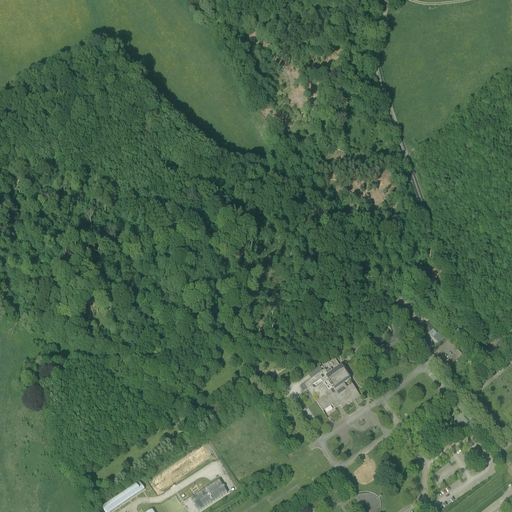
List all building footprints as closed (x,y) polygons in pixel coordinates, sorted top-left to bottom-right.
[(429,334),(433,329),(428,324),(423,328),(429,334)] [(433,338),(439,332),(436,329),(429,335),(433,338)] [(443,365),(447,369),(462,355),(458,351),(443,365)] [(304,384),(300,387),(303,392),(308,389),(313,397),(316,395),(319,399),(316,401),(323,411),(332,405),(335,409),(337,408),(340,406),(342,408),(352,401),(350,399),(358,393),(356,390),(349,380),(351,380),(341,366),(340,367),(338,364),(337,362),(334,358),(319,368),(320,368),(312,374),(314,377),(311,379),(304,384)] [(187,500),(194,511),(196,511),(236,487),(227,474),(187,500)] [(104,511),(109,511),(143,490),(138,483),(102,508),(104,511)]
